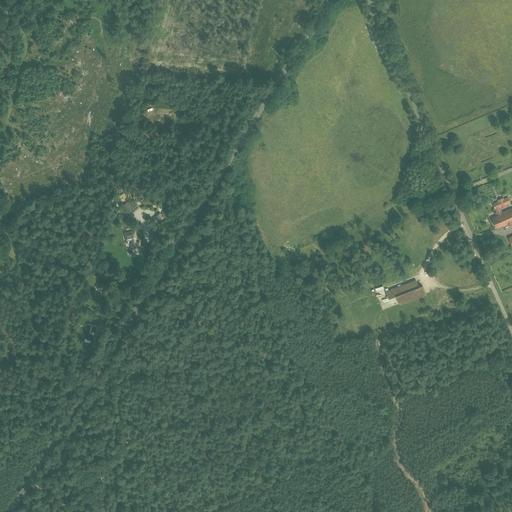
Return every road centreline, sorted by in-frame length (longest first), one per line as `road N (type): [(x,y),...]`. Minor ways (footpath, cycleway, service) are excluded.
road 1 (tertiary): [(13,511),(326,0)]
road 2 (unclassified): [(478,254),(368,0)]
road 3 (track): [(464,223),(439,240),(425,270),(452,290),(490,282)]
